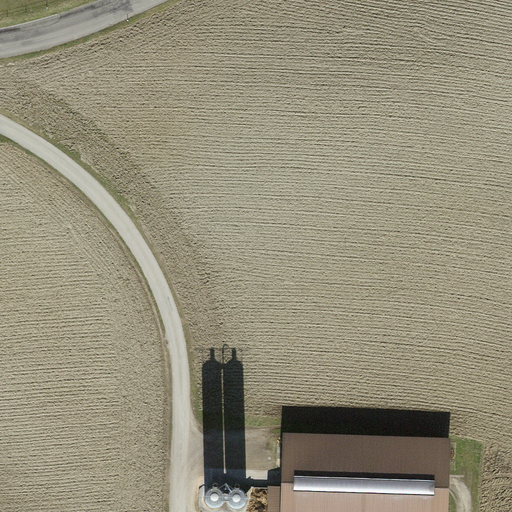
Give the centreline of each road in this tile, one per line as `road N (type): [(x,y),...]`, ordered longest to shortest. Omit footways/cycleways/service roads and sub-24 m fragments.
road 1 (track): [(0,125),(91,186),(146,269),(173,352),(176,511)]
road 2 (tertiary): [(133,0),(76,26),(0,45)]
